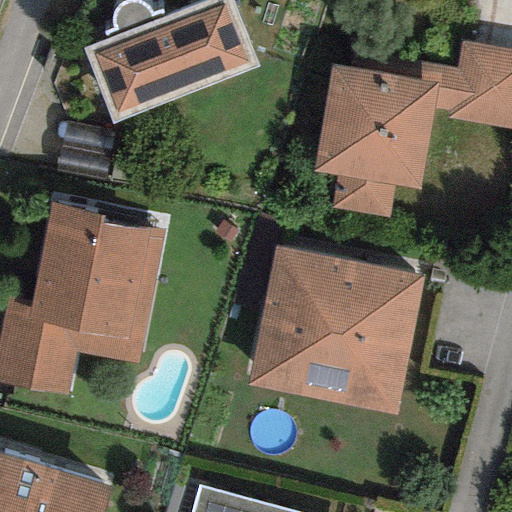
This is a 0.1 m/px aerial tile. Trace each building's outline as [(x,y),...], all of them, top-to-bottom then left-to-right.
[(230,0),(203,0),(162,17),(160,9),(149,12),(145,6),(139,2),(135,1),(129,1),(124,2),(118,6),(114,9),(112,13),(110,16),(110,20),(111,25),(112,29),(102,33),(105,40),(81,50),(111,125),(256,65),(230,0)] [(420,64),(416,83),(435,86),(431,109),(449,109),(446,119),(511,130),(511,51),(460,42),(453,69),(420,64)] [(334,176),(329,207),(386,217),(392,186),(417,191),(431,109),(435,86),(416,83),(329,68),(311,172),(334,176)] [(101,214),(48,204),(28,307),(4,302),(0,321),(0,383),(65,396),(73,352),(138,364),(162,235),(100,223),(101,214)] [(275,247),(247,387),(393,416),(420,276),(275,247)] [(99,511),(107,488),(0,457),(0,511),(99,511)] [(289,511),(195,487),(188,511),(289,511)]
